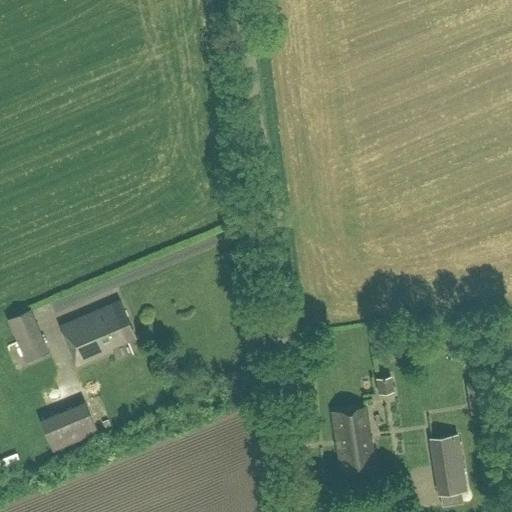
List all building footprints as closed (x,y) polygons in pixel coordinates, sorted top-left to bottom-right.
[(135,336),(120,299),(59,324),(76,365),(113,350),(112,346),(135,336)] [(47,350),(30,309),(6,319),(24,360),(47,350)] [(97,431),(84,401),(39,420),(52,450),(97,431)] [(374,467),(365,404),(331,409),(341,472),(374,467)] [(467,489),(458,433),(428,437),(437,494),(467,489)]
